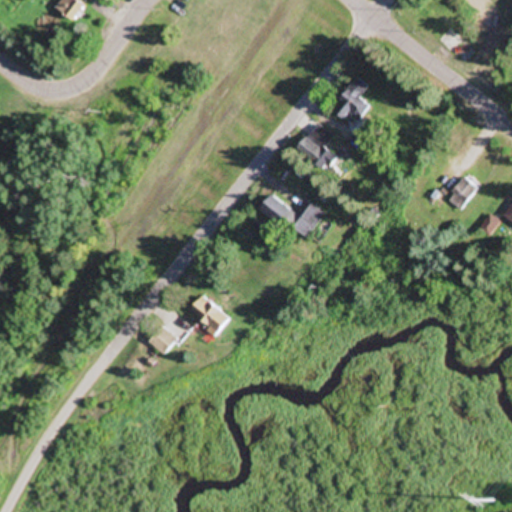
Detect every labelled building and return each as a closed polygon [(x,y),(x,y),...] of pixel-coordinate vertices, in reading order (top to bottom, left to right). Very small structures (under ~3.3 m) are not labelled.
[(79,1),(79,0),(64,0),(58,9),(76,22),(87,7),(79,1)] [(337,112),(349,121),(354,114),(363,120),(373,107),(364,100),(373,88),(361,79),(337,112)] [(341,158),(329,148),(336,138),(321,126),(301,151),(330,173),(341,158)] [(482,189),(468,178),(450,202),(464,212),(482,189)] [(265,214),(311,243),(329,214),(309,202),(302,214),(275,198),(265,214)] [(482,231),(492,239),(503,225),(493,217),(482,231)] [(194,313),(221,336),(235,321),(208,298),(194,313)] [(153,344),(169,357),(181,342),(165,329),(153,344)]
